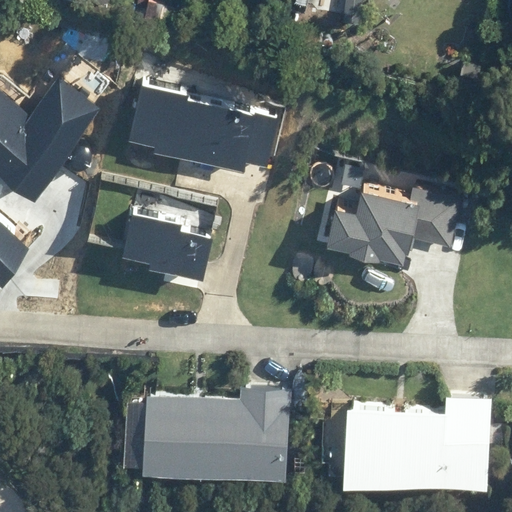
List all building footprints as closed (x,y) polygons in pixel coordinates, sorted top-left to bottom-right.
[(169,2),(164,0),(151,0),(147,12),(164,17),(169,2)] [(366,0),(348,0),(348,16),(366,17),(366,0)] [(142,79),(130,132),(161,139),(159,145),(244,165),(258,106),(142,79)] [(0,170),(29,194),(95,113),(56,81),(31,111),(0,86),(0,170)] [(456,245),(469,191),(416,177),(412,194),(365,182),(360,204),(340,199),(331,237),(409,256),(414,235),(456,245)] [(219,229),(139,205),(126,249),(207,272),(219,229)] [(0,285),(1,287),(30,245),(0,224),(0,285)] [(289,468),(293,386),(244,384),(243,395),(131,391),(128,462),(289,468)] [(331,468),(349,469),(349,477),(494,481),(496,393),(446,392),(446,402),(351,399),(350,443),(332,442),(331,468)]
